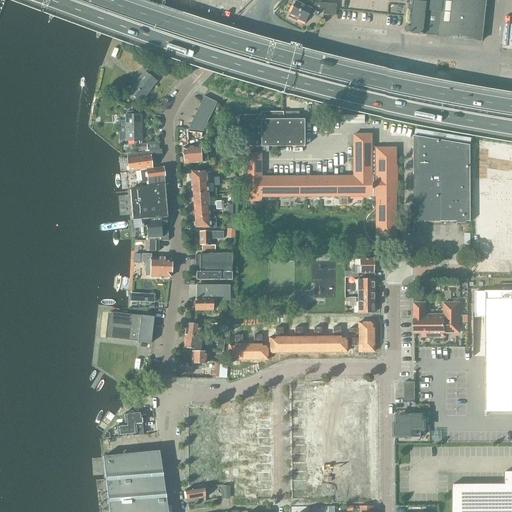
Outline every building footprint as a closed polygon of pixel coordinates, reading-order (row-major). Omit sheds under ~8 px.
[(54,0),(50,14),(54,15),(59,0),(54,0)] [(107,0),(96,31),(101,32),(112,0),(107,0)] [(415,0),(415,1),(414,1),(411,27),(407,26),(405,27),(405,31),(406,32),(411,33),(424,35),(424,34),(439,36),(443,37),(478,41),(478,40),(482,41),(482,40),(486,0),(415,0)] [(295,2),(290,14),(298,18),(298,20),(305,23),(310,13),(317,16),(319,11),(323,11),(323,15),(335,16),(336,4),(314,2),(312,7),(311,9),(295,2)] [(128,93),(140,102),(156,81),(145,72),(128,93)] [(204,97),(188,130),(202,131),(216,103),(204,97)] [(261,146),(261,147),(304,147),(304,120),(283,120),(283,112),(260,112),(260,115),(239,115),(239,147),(261,146)] [(141,141),(141,115),(126,115),(126,141),(141,141)] [(375,148),(375,149),(371,149),(371,135),(353,135),(353,177),(261,177),(261,154),(246,154),(246,201),(261,201),(261,197),(366,196),(366,197),(370,197),(370,196),(376,196),(376,239),(395,239),(395,191),(397,191),(397,166),(395,166),(395,148),(375,148)] [(417,222),(450,221),(457,221),(457,223),(467,223),(467,222),(471,222),(470,145),(414,136),(414,198),(412,199),(414,204),(414,215),(417,222)] [(188,141),(188,147),(182,148),(184,164),(208,162),(207,153),(201,153),(200,146),(200,141),(198,140),(188,141)] [(140,170),(152,169),(151,156),(151,155),(150,155),(150,151),(149,151),(132,154),(127,155),(127,159),(129,172),(140,170)] [(152,169),(140,170),(142,182),(148,181),(148,186),(165,184),(164,179),(165,179),(163,167),(152,169)] [(191,179),(192,184),(207,182),(207,172),(191,171),(191,174),(190,175),(190,178),(191,179)] [(193,193),(193,195),(208,194),(207,182),(192,184),(192,188),(191,189),(191,192),(193,193)] [(167,218),(165,184),(148,186),(130,190),(132,220),(141,220),(166,218),(167,218)] [(499,244),(499,249),(511,249),(511,186),(500,187),(499,244)] [(193,203),(194,207),(209,206),(208,194),(193,195),(193,198),(192,199),(192,202),(193,203)] [(194,217),(194,218),(210,217),(210,216),(209,206),(194,207),(194,212),(193,213),(193,216),(194,217)] [(210,217),(194,218),(195,221),(194,223),(194,225),(195,226),(195,228),(211,228),(216,228),(215,216),(210,216),(210,217)] [(166,218),(141,220),(141,228),(142,228),(143,235),(143,237),(144,238),(146,239),(147,239),(155,238),(155,241),(158,241),(168,241),(167,230),(161,231),(161,225),(167,225),(166,218)] [(201,251),(210,251),(219,252),(219,245),(210,245),(210,239),(213,239),(213,238),(223,238),(223,232),(200,232),(200,245),(201,245),(201,251)] [(146,251),(158,251),(158,241),(155,241),(146,240),(146,251)] [(145,276),(171,277),(171,259),(151,258),(151,254),(142,254),(142,263),(144,265),(146,265),(145,276)] [(195,255),(195,272),(196,272),(196,280),(232,280),(232,254),(199,254),(199,255),(195,255)] [(357,274),(359,274),(373,273),(373,259),(359,259),(359,266),(354,266),(352,267),(352,268),(351,271),(345,271),(345,277),(357,277),(357,274)] [(358,279),(358,291),(373,291),(373,279),(358,279)] [(213,301),(230,301),(230,286),(196,286),(197,299),(195,299),(195,301),(193,303),(193,305),(195,306),(195,311),(213,311),(213,301)] [(129,291),(129,301),(154,303),(154,292),(129,291)] [(358,291),(358,302),(373,302),(373,291),(358,291)] [(511,292),(489,292),(489,304),(501,304),(501,411),(502,411),(511,411),(511,292)] [(373,302),(358,302),(358,313),(374,313),(373,302)] [(423,333),(423,337),(442,337),(442,333),(459,333),(459,303),(444,304),(444,315),(425,315),(425,303),(414,303),(414,319),(414,333),(423,333)] [(139,315),(139,311),(128,309),(127,314),(110,312),(107,338),(151,343),(154,317),(139,315)] [(349,333),(359,333),(374,332),(374,322),(372,322),(372,318),(364,318),(364,323),(358,323),(358,329),(349,329),(349,333)] [(186,323),(184,336),(198,338),(199,332),(204,333),(205,327),(200,326),(200,325),(186,323)] [(333,337),(327,337),(327,352),(337,352),(337,327),(333,327),(333,337)] [(340,327),(337,327),(337,352),(347,352),(346,337),(340,337),(340,327)] [(269,353),(279,353),(279,328),(275,328),(275,338),(269,338),(269,353)] [(279,353),(289,353),(289,338),(283,338),(283,328),(279,328),(279,353)] [(289,353),(298,353),(298,328),(294,328),(295,337),(289,338),(289,353)] [(298,328),(298,353),(302,353),(308,353),(308,337),(302,337),(302,328),(298,328)] [(314,337),(308,337),(308,353),(314,353),(314,352),(318,352),(317,328),(314,328),(314,337)] [(321,328),(317,328),(318,352),(327,352),(327,337),(321,337),(321,328)] [(349,339),(349,342),(374,342),(374,332),(359,333),(359,339),(349,339)] [(239,360),(238,335),(235,335),(235,345),(229,345),(229,360),(239,360)] [(242,335),(238,335),(239,360),(248,360),(248,345),(242,345),(242,335)] [(254,345),(248,345),(248,360),(258,360),(258,335),(254,335),(254,345)] [(261,335),(258,335),(258,360),(268,360),(267,345),(261,345),(261,335)] [(198,338),(184,336),(183,348),(192,349),(197,350),(200,350),(202,340),(198,339),(198,338)] [(349,342),(349,346),(351,346),(359,346),(359,352),(374,352),(374,342),(349,342)] [(192,352),(192,364),(206,364),(206,352),(192,352)] [(218,377),(224,378),(227,364),(220,363),(218,377)] [(359,498),(376,498),(375,381),(359,382),(359,465),(351,465),(351,472),(359,472),(359,498)] [(308,382),(292,382),(293,498),(310,498),(308,382)] [(272,401),(255,401),(256,498),(273,498),(272,401)] [(189,406),(190,484),(206,484),(205,405),(189,406)] [(139,411),(126,412),(124,414),(125,425),(117,425),(118,437),(143,434),(141,412),(139,411)] [(397,424),(395,424),(395,425),(396,425),(396,428),(395,428),(395,436),(405,436),(405,438),(413,438),(414,440),(418,440),(420,438),(421,438),(421,432),(425,432),(425,421),(422,421),(422,416),(412,416),(411,416),(411,417),(395,417),(395,418),(397,418),(397,424)] [(440,428),(431,428),(430,440),(440,440),(440,428)] [(206,458),(215,458),(215,450),(207,450),(206,458)] [(104,456),(110,511),(167,511),(159,451),(109,456),(110,457),(104,456)] [(207,478),(215,477),(215,470),(206,470),(207,478)] [(511,511),(511,472),(505,472),(505,484),(505,485),(493,485),(493,484),(492,484),(492,485),(480,485),(480,484),(479,484),(479,485),(467,485),(467,484),(466,485),(453,485),(453,499),(452,511),(511,511)] [(204,487),(185,490),(187,501),(205,498),(204,487)]
